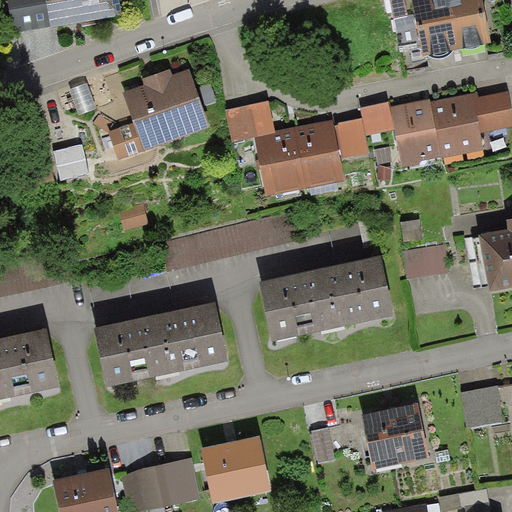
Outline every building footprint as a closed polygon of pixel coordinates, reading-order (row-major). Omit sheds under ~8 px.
[(44,0),(49,30),(123,18),(119,0),(44,0)] [(483,0),(411,0),(425,65),(494,51),(483,0)] [(132,127),(108,136),(118,163),(209,130),(189,76),(172,82),(169,73),(140,84),(143,92),(122,100),(132,127)] [(389,106),(395,135),(403,171),(486,154),(483,137),(511,131),(511,123),(507,97),(476,103),(475,96),(429,105),(427,98),(389,106)] [(362,124),(366,143),(395,135),(389,106),(359,112),(362,124)] [(249,110),(224,116),(232,145),(257,138),(249,110)] [(110,126),(96,118),(91,127),(105,135),(110,126)] [(334,130),(342,163),(369,157),(366,143),(362,124),(334,130)] [(334,126),(252,143),(265,204),(347,188),(342,163),(334,130),(334,126)] [(300,212),(156,247),(164,279),(308,243),(300,212)] [(417,225),(398,228),(401,246),(420,243),(417,225)] [(511,238),(480,243),(489,296),(511,291),(511,225),(509,226),(511,238)] [(443,249),(400,255),(404,283),(447,277),(443,249)] [(382,263),(261,287),(272,346),(393,323),(382,263)] [(215,308),(93,335),(106,393),(228,367),(215,308)] [(46,333),(0,342),(0,404),(59,392),(46,333)] [(497,389),(458,396),(464,431),(503,425),(497,389)] [(419,409),(362,421),(374,475),(431,463),(419,409)] [(328,429),(310,433),(317,464),(335,460),(328,429)] [(259,443),(202,455),(213,506),(270,494),(259,443)] [(174,466),(120,477),(127,511),(155,511),(182,507),(174,466)] [(116,511),(109,475),(52,487),(57,511),(116,511)] [(475,493),(440,500),(442,511),(452,511),(478,507),(475,493)] [(437,511),(435,501),(379,510),(379,511),(437,511)]
